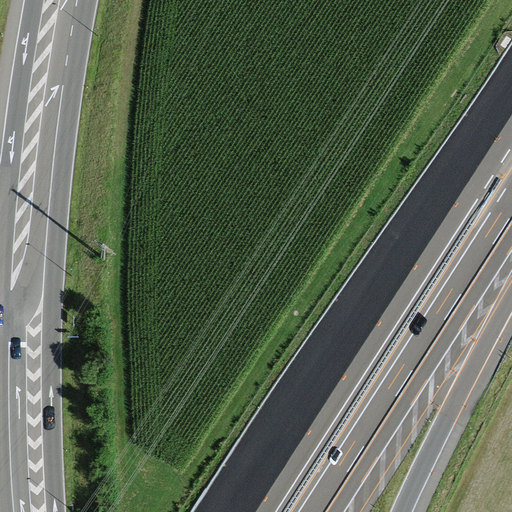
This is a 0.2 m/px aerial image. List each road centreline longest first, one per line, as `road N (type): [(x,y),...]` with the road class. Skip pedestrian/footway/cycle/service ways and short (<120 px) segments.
road 1 (motorway): [(511,111),(253,511)]
road 2 (motorway): [(321,511),(511,215)]
road 3 (primary): [(55,511),(56,249)]
road 4 (primary): [(56,249),(88,0)]
road 5 (motorway): [(405,511),(511,304)]
road 6 (primary): [(35,0),(7,193)]
road 7 (primary): [(22,511),(14,319)]
road 8 (primary): [(0,384),(5,511)]
